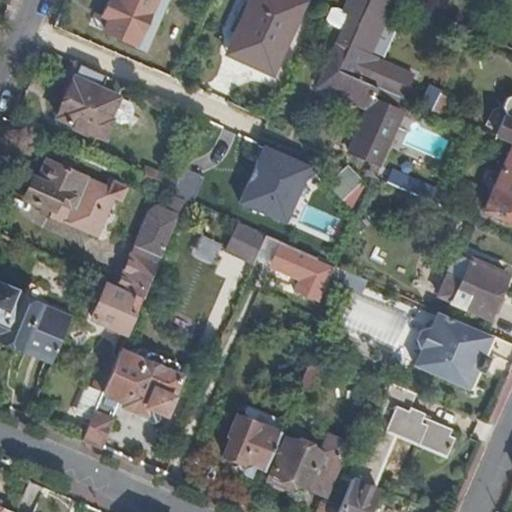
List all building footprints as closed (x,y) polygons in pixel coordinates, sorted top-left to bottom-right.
[(108,21),(103,32),(142,49),(164,0),(116,0),(116,1),(113,0),(108,0),(101,18),(108,21)] [(253,56),(249,65),(271,75),(302,3),(295,0),(249,0),(229,45),(253,56)] [(368,0),(347,0),(342,13),(348,16),(341,31),(316,88),(366,110),(347,153),(377,166),(400,114),(371,101),(376,90),(337,72),(368,0)] [(366,58),(391,0),(368,0),(337,72),(376,90),(401,101),(411,78),(366,58)] [(348,16),(342,13),(337,11),(331,11),(326,22),(330,26),(341,31),(348,16)] [(96,29),(103,32),(108,21),(101,18),(96,29)] [(225,55),(249,65),(253,56),(229,45),(225,55)] [(99,91),(105,77),(80,66),(72,83),(68,81),(62,94),(66,96),(57,119),(102,139),(110,121),(119,125),(126,122),(130,116),(129,109),(125,102),(117,98),(99,91)] [(123,85),(105,77),(99,91),(117,98),(123,85)] [(439,96),(440,92),(428,86),(418,109),(430,114),(439,96)] [(448,101),(439,96),(430,114),(440,119),(448,101)] [(511,96),(506,99),(502,108),(504,118),(502,118),(493,137),(511,145),(511,96)] [(237,205),(290,227),(317,161),(264,139),(237,205)] [(511,175),(511,151),(510,150),(501,171),(511,175)] [(120,201),(126,188),(113,183),(110,189),(72,173),(75,164),(65,159),(61,168),(47,162),(38,182),(33,180),(25,199),(51,211),(49,217),(96,238),(114,198),(120,201)] [(347,165),(323,186),(344,208),(367,187),(347,165)] [(148,169),(142,182),(171,195),(176,182),(148,169)] [(391,171),(385,185),(440,210),(447,195),(391,171)] [(492,190),(511,199),(511,175),(501,171),(492,190)] [(511,199),(492,190),(491,192),(483,212),(511,224),(511,199)] [(181,199),(172,195),(164,213),(152,208),(117,289),(142,299),(183,201),(181,199)] [(251,263),(264,234),(235,222),(222,251),(251,263)] [(290,250),(278,244),(270,262),(279,266),(277,272),(298,281),(292,293),(316,303),(332,268),(290,250)] [(458,283),(469,260),(456,254),(446,278),(458,283)] [(504,275),(469,260),(458,283),(446,278),(437,298),(485,318),(504,275)] [(279,266),(270,262),(267,268),(277,272),(279,266)] [(345,274),(339,288),(358,297),(364,282),(345,274)] [(117,289),(109,285),(93,321),(127,336),(142,299),(117,289)] [(0,339),(52,362),(69,322),(11,296),(12,293),(0,287),(0,339)] [(339,328),(390,349),(402,319),(352,298),(339,328)] [(491,338),(437,315),(430,331),(420,336),(417,342),(420,352),(413,368),(467,392),(491,338)] [(103,393),(83,441),(100,448),(119,401),(126,404),(124,408),(152,420),(156,412),(164,415),(179,379),(120,354),(118,358),(103,393)] [(92,389),(103,393),(118,358),(111,355),(109,360),(105,358),(92,389)] [(325,367),(310,361),(292,401),(308,408),(325,367)] [(413,395),(391,385),(351,481),(374,490),(396,439),(445,459),(453,440),(448,438),(450,432),(428,423),(430,419),(407,409),(413,395)] [(244,464),(263,472),(278,435),(236,417),(228,438),(231,439),(223,458),(243,467),(244,464)] [(323,497),(344,447),(323,438),(320,444),(313,441),(309,450),(286,441),(269,482),(287,489),(289,483),(323,497)] [(338,511),(369,511),(378,492),(374,490),(351,481),(338,511)]
